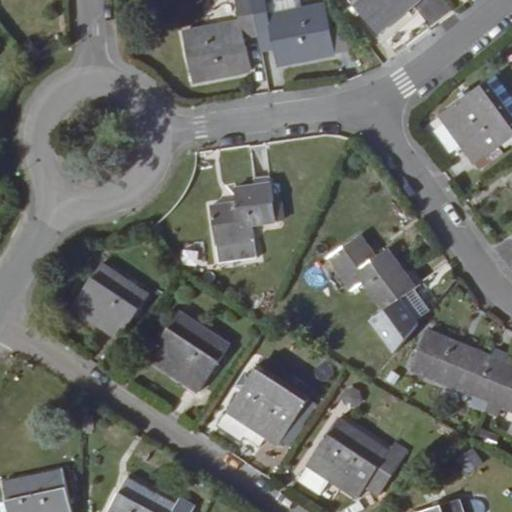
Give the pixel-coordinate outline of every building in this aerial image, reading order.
[(249,69),(246,40),(260,38),(254,0),(239,0),(242,19),(187,26),(194,76),(249,69)] [(336,58),(329,8),(305,11),(272,15),(270,1),(269,0),(254,0),(260,38),(275,36),(277,50),(280,65),(336,58)] [(305,11),(303,0),(302,0),(275,0),(270,1),(272,15),(305,11)] [(349,0),(376,32),(416,0),(349,0)] [(277,50),(275,36),(260,38),(262,52),(277,50)] [(511,93),(495,70),(483,79),(511,118),(511,93)] [(511,131),(511,118),(483,79),(438,111),(473,159),(511,131)] [(239,201),(210,206),(216,244),(254,239),(253,226),(276,222),(271,183),(237,188),(239,201)] [(503,253),(511,246),(511,229),(495,241),(503,253)] [(413,286),(386,248),(374,256),(358,235),(327,257),(349,287),(362,279),(382,308),(371,316),(395,350),(416,324),(397,297),(413,286)] [(511,264),(511,262),(511,246),(503,253),(511,264)] [(106,267),(76,311),(119,340),(149,295),(106,267)] [(180,313),(148,359),(198,393),(230,346),(180,313)] [(503,361),(505,354),(491,349),(489,355),(426,331),(411,369),(487,400),(503,361)] [(312,392),(263,360),(258,366),(308,399),(312,392)] [(511,409),(511,364),(503,361),(487,400),(511,409)] [(305,425),(317,405),(308,399),(258,366),(251,377),(246,374),(237,387),(242,390),(227,413),(250,427),(267,439),(277,445),(281,439),(295,419),(305,425)] [(354,409),(363,395),(348,386),(339,400),(354,409)] [(250,427),(227,413),(220,425),(242,440),(245,436),(250,427)] [(377,495),(407,451),(393,442),(387,451),(337,418),(306,465),(308,466),(329,480),(356,498),(364,486),(377,495)] [(291,447),(305,425),(295,419),(281,439),(291,447)] [(267,439),(250,427),(245,436),(262,447),(267,439)] [(467,471),(484,462),(476,449),(460,458),(467,471)] [(320,494),(329,480),(308,466),(299,480),(320,494)] [(71,511),(62,469),(0,481),(0,483),(6,511),(71,511)] [(130,477),(108,511),(174,511),(179,505),(130,477)] [(461,511),(458,499),(419,511),(461,511)]
